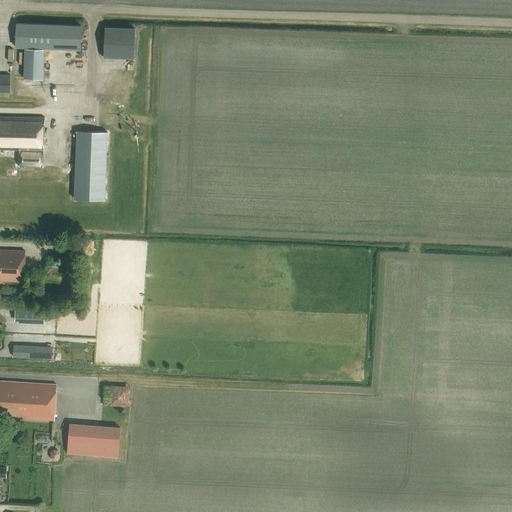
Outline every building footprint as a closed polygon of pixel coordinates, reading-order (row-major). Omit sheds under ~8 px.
[(17,22),(16,49),(25,49),(24,78),(44,79),(45,49),(80,51),(82,25),(17,22)] [(135,56),(135,25),(104,24),(103,56),(135,56)] [(0,148),(20,150),(19,167),(43,167),(45,117),(0,115),(0,148)] [(77,131),(75,198),(105,200),(108,132),(77,131)] [(0,281),(23,283),(24,252),(0,251),(0,281)] [(15,311),(15,320),(44,322),(45,312),(15,311)] [(14,343),(14,356),(41,356),(41,344),(14,343)] [(0,416),(54,420),(57,385),(0,381),(0,416)] [(106,404),(131,404),(131,384),(106,383),(106,404)] [(70,424),(67,453),(119,457),(121,428),(70,424)] [(60,458),(60,453),(58,450),(54,450),(51,452),(51,458),(53,461),(57,461),(60,458)]
